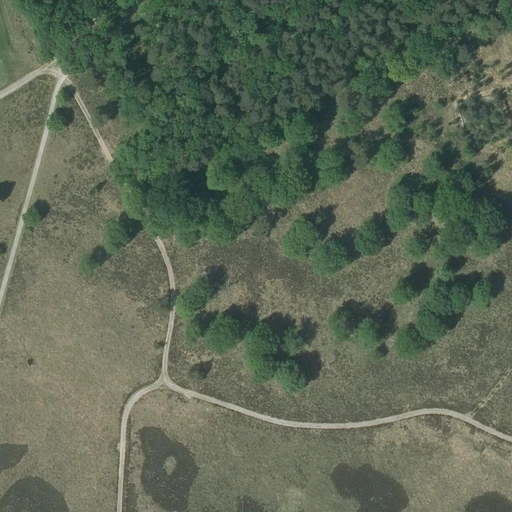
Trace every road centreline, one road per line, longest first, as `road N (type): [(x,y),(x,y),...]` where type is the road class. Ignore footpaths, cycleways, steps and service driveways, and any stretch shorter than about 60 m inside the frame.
road 1 (unknown): [(119,0),(42,69),(74,91),(171,281),(161,386),(145,388),(127,407),(119,511)]
road 2 (track): [(161,386),(283,425),(352,428),(439,410),(511,440)]
